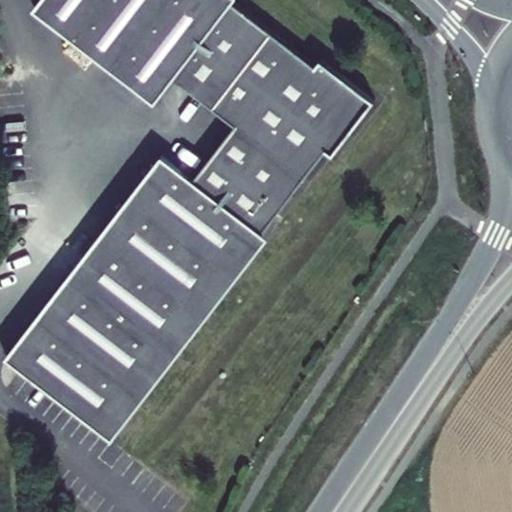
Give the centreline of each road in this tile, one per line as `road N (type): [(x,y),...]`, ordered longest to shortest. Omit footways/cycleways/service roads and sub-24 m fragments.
road 1 (unclassified): [(504,147),(505,197),(495,233),(334,511)]
road 2 (unclassified): [(336,511),(511,279)]
road 3 (unclassified): [(423,0),(470,55),(497,115)]
